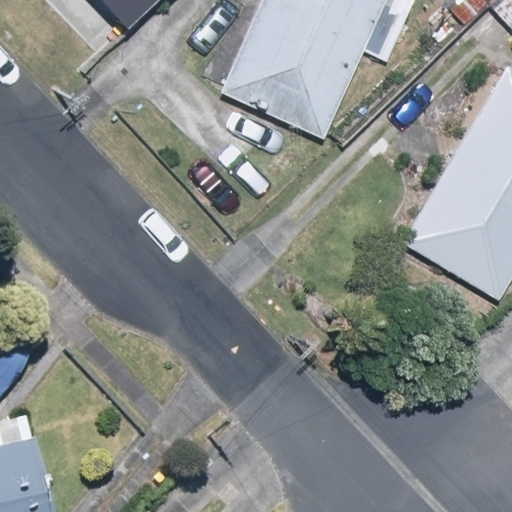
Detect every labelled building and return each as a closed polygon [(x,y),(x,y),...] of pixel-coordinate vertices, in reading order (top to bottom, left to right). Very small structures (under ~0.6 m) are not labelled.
[(95,0),(124,30),(156,0),(95,0)] [(379,61),(396,23),(370,12),(375,0),(250,0),(211,90),(316,135),(353,50),(379,61)] [(511,0),(495,0),(486,9),(511,38),(511,0)] [(511,82),(488,70),(395,246),(495,299),(511,267),(511,82)] [(0,511),(38,511),(24,447),(0,452),(0,511)]
